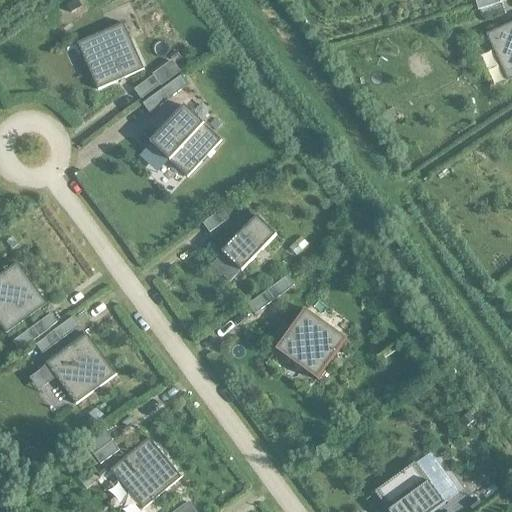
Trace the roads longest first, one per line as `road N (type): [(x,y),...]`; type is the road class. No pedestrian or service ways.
road 1 (residential): [(49,174),(293,511)]
road 2 (residential): [(49,174),(31,181),(13,175),(0,151),(11,125),(48,124)]
